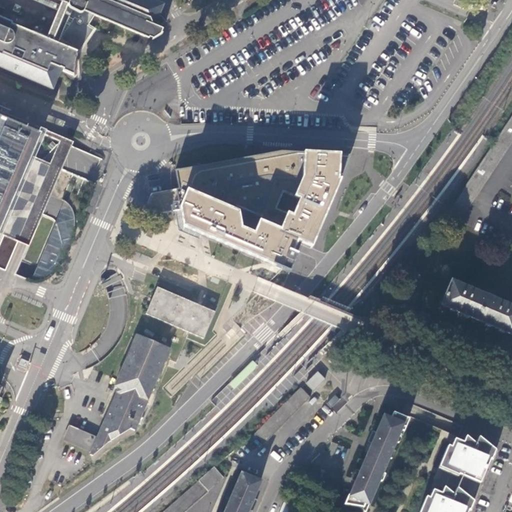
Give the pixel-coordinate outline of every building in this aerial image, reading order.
[(0,0),(0,66),(52,89),(59,71),(73,77),(75,59),(63,54),(66,47),(53,41),(55,36),(74,44),(76,45),(78,46),(80,45),(81,44),(82,42),(82,39),(81,37),(94,15),(145,36),(149,25),(152,26),(161,6),(147,0),(0,0)] [(152,26),(149,25),(145,36),(149,38),(154,26),(152,26)] [(0,233),(2,235),(28,246),(41,216),(55,221),(31,280),(37,282),(45,280),(60,265),(70,243),(72,239),(74,230),(73,220),(71,212),(68,206),(63,202),(49,196),(61,168),(47,162),(32,156),(42,133),(0,115),(0,233)] [(511,116),(463,190),(476,198),(511,142),(511,304),(508,301),(506,303),(479,292),(472,286),(470,288),(451,281),(441,305),(511,333),(511,116)] [(152,195),(145,210),(158,215),(175,212),(178,226),(290,273),(302,245),(312,249),(351,157),(300,154),(282,153),(176,172),(179,190),(152,195)] [(67,424),(61,443),(100,456),(104,442),(114,446),(120,427),(138,433),(169,345),(133,333),(98,435),(67,424)] [(252,361),(228,384),(234,390),(258,366),(252,361)] [(317,372),(306,384),(314,390),(325,379),(317,372)] [(255,435),(265,445),(311,398),(301,388),(255,435)] [(327,403),(335,410),(343,401),(334,394),(327,403)] [(400,443),(410,420),(394,413),(391,419),(403,425),(396,442),(400,443)] [(344,505),(364,508),(367,504),(369,505),(380,480),(383,472),(389,457),(392,451),(396,442),(403,425),(391,419),(384,417),(377,433),(373,432),(369,440),(373,442),(361,471),(357,470),(353,479),(357,480),(350,496),(349,495),(344,505)] [(493,451),(479,437),(476,444),(466,436),(463,443),(455,440),(451,449),(448,447),(440,468),(480,485),(493,451)] [(225,478),(215,467),(200,481),(209,492),(225,478)] [(260,482),(242,474),(226,511),(247,511),(249,508),(253,509),(257,500),(253,499),(260,482)] [(186,511),(209,492),(200,481),(164,511),(186,511)] [(468,511),(472,502),(458,490),(455,497),(445,488),(442,495),(434,491),(430,500),(427,498),(421,511),(468,511)] [(281,503),(280,511),(287,511),(289,504),(281,503)]
